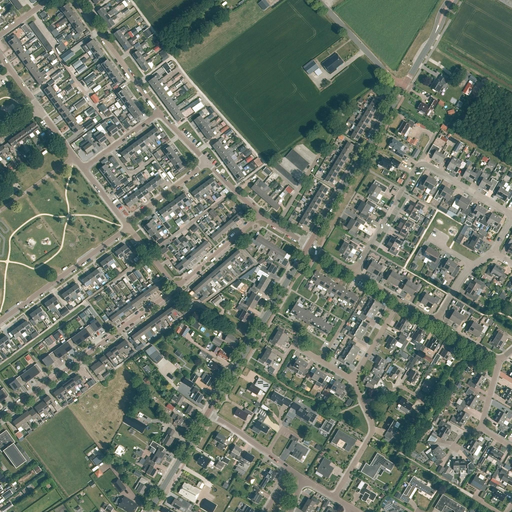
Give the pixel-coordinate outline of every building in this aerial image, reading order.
[(271,6),(265,0),(263,0),(259,3),(264,11),(271,6)] [(511,0),(498,0),(498,1),(511,8),(511,0)] [(58,15),(57,16),(59,19),(64,15),(64,14),(70,9),(66,4),(60,9),(63,13),(61,14),(61,13),(58,15)] [(105,8),(106,9),(109,7),(107,5),(97,12),(102,17),(107,13),(104,9),(105,8)] [(111,19),(109,16),(110,15),(111,16),(117,12),(115,8),(107,13),(102,17),(106,23),(111,19)] [(66,17),(58,23),(60,26),(68,20),(68,19),(74,14),(70,9),(64,14),(64,15),(66,17)] [(70,23),(67,25),(68,27),(72,25),(71,24),(78,19),(74,14),(68,19),(68,20),(70,23)] [(114,20),(117,18),(115,16),(111,19),(106,23),(110,29),(115,25),(112,21),(114,20)] [(74,28),(71,30),(72,32),(76,30),(75,29),(81,24),(78,19),(71,24),(72,25),(74,28)] [(29,29),(25,24),(21,27),(25,32),(26,31),(29,34),(31,32),(29,29)] [(78,33),(72,37),(75,40),(80,36),(79,34),(85,30),(85,29),(81,24),(75,29),(76,30),(78,33)] [(122,31),(123,32),(125,30),(124,27),(120,30),(114,34),(118,40),(124,36),(121,32),(122,31)] [(148,29),(143,32),(148,39),(153,35),(148,29)] [(128,33),(124,36),(118,40),(122,46),(128,42),(125,38),(126,37),(127,38),(130,35),(128,34),(128,33)] [(19,41),(15,35),(11,37),(13,39),(8,42),(12,47),(17,43),(19,41)] [(137,39),(136,36),(128,42),(122,46),(127,52),(134,46),(132,43),(137,39)] [(96,45),(92,40),(86,45),(89,48),(85,51),(87,53),(90,50),(89,50),(96,45)] [(19,41),(17,43),(12,47),(15,52),(22,46),(21,45),(21,44),(19,41)] [(65,48),(60,41),(58,42),(58,43),(60,45),(56,48),(60,53),(64,51),(63,50),(65,48)] [(100,50),(96,45),(89,50),(90,50),(92,53),(89,56),(90,58),(94,55),(93,55),(100,50)] [(141,52),(144,50),(140,45),(136,49),(137,51),(132,55),(137,61),(142,57),(139,52),(141,52)] [(24,52),(22,50),(24,49),(22,46),(15,52),(18,57),(24,52)] [(64,62),(75,55),(71,49),(60,56),(64,62)] [(27,50),(24,52),(18,57),(22,61),(29,56),(28,54),(29,53),(27,50)] [(97,60),(103,55),(100,50),(93,55),(94,55),(96,59),(93,61),(94,63),(97,60)] [(335,68),(343,62),(336,53),(329,58),(329,57),(321,63),(330,74),(336,69),(335,68)] [(145,57),(145,58),(148,56),(146,54),(142,57),(137,61),(141,66),(146,62),(143,58),(145,57)] [(29,59),(31,58),(29,56),(22,61),(25,66),(31,62),(29,59)] [(151,68),(148,65),(152,62),(151,59),(146,62),(141,66),(145,72),(151,68)] [(319,68),(312,59),(303,67),(309,75),(319,68)] [(75,69),(82,64),(79,60),(72,65),(75,69)] [(111,65),(107,60),(101,64),(101,65),(101,66),(98,68),(102,73),(105,70),(104,70),(111,65)] [(33,64),(31,62),(25,66),(29,71),(36,66),(34,63),(33,64)] [(76,70),(79,74),(85,70),(82,65),(76,70)] [(114,70),(111,65),(104,70),(105,70),(107,74),(104,76),(105,78),(108,76),(108,75),(114,70)] [(38,71),(36,69),(38,68),(36,66),(29,71),(32,76),(38,71)] [(322,73),(319,68),(314,72),(318,76),(322,73)] [(40,74),(38,71),(32,76),(36,80),(46,73),(45,70),(42,73),(40,74)] [(52,80),(62,72),(60,70),(50,77),(52,80)] [(112,80),(118,75),(114,70),(108,75),(108,76),(111,79),(107,81),(109,83),(112,81),(112,80)] [(45,81),(43,78),(45,77),(47,76),(45,74),(47,73),(46,73),(36,80),(39,85),(45,81)] [(83,80),(86,84),(94,78),(91,74),(83,80)] [(158,81),(156,78),(159,76),(158,74),(154,77),(155,77),(149,82),(152,87),(159,82),(158,81)] [(115,85),(122,80),(118,75),(112,80),(112,81),(114,84),(111,86),(113,88),(116,86),(115,85)] [(474,83),(477,79),(471,75),(468,80),(474,83)] [(444,84),(445,85),(448,81),(441,76),(438,80),(436,79),(430,88),(438,92),(444,84)] [(162,87),(160,83),(163,81),(162,79),(158,81),(159,82),(152,87),(156,92),(162,87)] [(166,92),(163,89),(167,86),(165,84),(162,87),(156,92),(160,97),(166,92)] [(186,85),(181,88),(185,93),(189,89),(186,85)] [(43,90),(47,95),(54,90),(52,87),(51,89),(49,86),(43,90)] [(468,95),(471,90),(466,87),(462,92),(468,95)] [(126,94),(122,89),(116,94),(119,98),(115,100),(117,102),(120,99),(126,94)] [(170,97),(167,93),(170,91),(169,89),(166,92),(160,97),(163,102),(170,97)] [(56,92),(54,90),(47,95),(50,100),(56,96),(54,93),(56,92)] [(99,101),(94,94),(90,97),(95,104),(99,101)] [(130,99),(126,94),(120,99),(123,103),(119,105),(121,107),(124,105),(124,104),(130,99)] [(173,102),(171,99),(174,96),(173,94),(170,97),(163,102),(167,107),(174,102),(173,102)] [(58,98),(56,96),(50,100),(54,105),(61,99),(59,97),(58,98)] [(370,96),(369,98),(373,100),(371,103),(370,105),(377,109),(380,103),(374,99),(374,98),(370,96)] [(76,104),(79,107),(86,101),(84,98),(76,104)] [(432,110),(437,101),(432,98),(428,106),(422,102),(417,110),(427,115),(431,109),(432,110)] [(63,101),(61,99),(54,105),(57,109),(63,105),(61,103),(63,101)] [(134,105),(130,99),(124,104),(124,105),(126,108),(123,110),(125,112),(128,110),(127,109),(134,105)] [(177,107),(175,103),(178,101),(176,99),(173,102),(174,102),(167,107),(171,112),(177,107)] [(195,113),(204,107),(201,102),(200,102),(198,99),(193,103),(196,106),(192,108),(195,113)] [(367,101),(366,103),(370,105),(368,109),(367,110),(374,114),(377,109),(370,105),(371,103),(367,101)] [(181,112),(178,108),(181,106),(180,104),(177,107),(171,112),(174,117),(181,112)] [(65,108),(63,105),(57,109),(61,114),(68,109),(66,107),(65,108)] [(137,110),(134,105),(127,109),(128,110),(130,113),(127,115),(128,117),(131,115),(131,114),(137,110)] [(92,107),(86,111),(89,116),(95,111),(92,107)] [(187,107),(184,109),(181,112),(174,117),(178,122),(185,117),(182,114),(185,111),(186,112),(188,110),(187,107)] [(364,107),(363,109),(367,111),(364,114),(364,116),(370,119),(374,114),(367,110),(368,109),(364,107)] [(69,111),(68,109),(61,114),(64,119),(70,115),(68,112),(69,111)] [(112,113),(108,109),(103,112),(107,117),(112,113)] [(135,119),(141,115),(137,110),(131,114),(131,115),(134,118),(130,120),(132,122),(136,120),(135,119)] [(361,112),(359,114),(363,116),(361,120),(361,121),(367,125),(370,119),(364,116),(364,114),(361,112)] [(194,121),(198,126),(205,121),(204,120),(202,117),(205,115),(204,113),(200,115),(200,116),(194,121)] [(72,117),(70,115),(64,119),(68,124),(75,118),(73,116),(72,117)] [(77,121),(75,118),(68,124),(71,128),(77,124),(75,122),(77,121)] [(207,118),(204,120),(205,121),(198,126),(202,131),(208,126),(208,125),(206,122),(209,120),(207,118)] [(357,118),(356,120),(360,122),(358,125),(357,126),(364,130),(367,125),(361,121),(361,120),(357,118)] [(91,120),(84,125),(87,129),(94,124),(91,120)] [(412,129),(415,123),(410,120),(408,124),(404,121),(398,132),(403,135),(404,136),(404,135),(406,137),(408,133),(406,132),(409,127),(412,129)] [(109,128),(107,125),(105,122),(100,125),(106,133),(109,131),(112,135),(118,130),(114,124),(109,128)] [(34,123),(29,126),(33,132),(34,131),(37,129),(39,132),(41,131),(39,127),(38,128),(34,123)] [(211,123),(208,125),(208,126),(202,131),(205,136),(212,131),(212,130),(209,127),(212,125),(211,123)] [(354,123),(353,125),(357,127),(355,131),(354,132),(361,136),(364,130),(357,126),(358,125),(354,123)] [(79,127),(77,124),(71,128),(75,133),(82,128),(80,126),(79,127)] [(106,133),(100,125),(96,128),(100,134),(95,138),(100,144),(106,139),(103,135),(106,133)] [(33,132),(29,126),(23,130),(28,136),(29,135),(31,138),(33,137),(34,136),(36,135),(34,131),(33,132)] [(164,137),(161,133),(161,134),(157,128),(151,131),(156,138),(156,137),(159,135),(162,139),(164,137)] [(213,132),(216,130),(215,128),(212,130),(212,131),(205,136),(209,141),(216,136),(213,132)] [(351,128),(350,130),(354,133),(351,137),(357,141),(361,136),(354,132),(355,131),(351,128)] [(23,130),(18,134),(22,140),(23,139),(27,136),(29,140),(31,138),(29,135),(28,136),(23,130)] [(151,141),(155,139),(157,142),(159,141),(156,137),(156,138),(151,131),(146,135),(151,141)] [(18,134),(13,138),(17,143),(18,143),(21,140),(24,144),(26,142),(23,139),(22,140),(18,134)] [(86,153),(93,149),(91,145),(93,143),(87,135),(83,137),(87,144),(82,148),(86,153)] [(146,145),(149,142),(152,146),(154,144),(151,141),(146,135),(141,139),(146,145)] [(8,142),(5,145),(7,148),(8,147),(10,149),(16,144),(19,147),(21,146),(18,143),(17,143),(13,138),(8,142)] [(223,146),(222,145),(220,142),(223,140),(222,138),(218,140),(219,141),(212,145),(216,151),(223,146)] [(146,145),(141,139),(136,143),(141,149),(141,148),(144,146),(147,150),(147,149),(149,148),(146,145)] [(345,139),(343,141),(347,143),(345,146),(345,148),(351,152),(355,146),(348,142),(348,141),(345,139)] [(402,158),(405,153),(400,150),(403,145),(393,139),(389,146),(393,148),(391,151),(402,158)] [(457,153),(462,144),(459,141),(457,145),(453,151),(457,153)] [(141,148),(141,149),(136,143),(131,146),(136,153),(136,152),(139,150),(142,153),(144,152),(141,148)] [(226,150),(224,147),(227,145),(226,143),(222,145),(223,146),(216,151),(220,156),(227,151),(226,150)] [(341,144),(340,146),(344,148),(342,152),(341,153),(348,157),(351,152),(345,148),(345,146),(341,144)] [(2,146),(0,147),(0,153),(1,155),(2,154),(5,152),(8,155),(10,154),(7,150),(6,151),(2,146)] [(136,153),(131,146),(126,150),(131,156),(134,153),(137,157),(139,155),(136,152),(136,153)] [(436,162),(441,154),(438,152),(440,149),(435,146),(432,152),(434,154),(431,159),(436,162)] [(167,156),(174,152),(170,147),(164,151),(166,155),(163,157),(165,159),(168,157),(167,156)] [(230,155),(228,152),(231,150),(229,148),(226,150),(227,151),(220,156),(224,161),(230,156),(230,155)] [(126,160),(129,157),(132,161),(134,159),(131,156),(126,150),(121,154),(123,157),(120,159),(124,164),(127,162),(126,160)] [(338,150),(337,152),(341,154),(339,157),(338,158),(345,162),(348,157),(341,153),(342,152),(338,150)] [(171,161),(177,157),(174,152),(167,156),(168,157),(170,160),(167,162),(168,164),(171,162),(171,161)] [(443,155),(441,154),(436,162),(441,165),(448,153),(445,152),(443,155)] [(234,160),(231,157),(234,155),(233,153),(230,155),(230,156),(224,161),(227,166),(234,161),(234,160)] [(335,155),(334,157),(338,159),(335,163),(335,164),(342,168),(345,162),(338,158),(339,157),(335,155)] [(177,157),(171,161),(171,162),(168,164),(172,169),(175,167),(174,166),(181,161),(177,157)] [(401,163),(394,159),(393,161),(388,159),(387,159),(383,157),(377,166),(380,167),(381,167),(382,166),(389,171),(392,166),(397,169),(401,163)] [(237,165),(235,162),(238,160),(237,158),(234,160),(234,161),(227,166),(231,171),(238,166),(237,165)] [(332,160),(331,162),(334,165),(332,168),(332,169),(338,173),(342,168),(335,164),(335,163),(332,160)] [(452,171),(457,163),(452,160),(447,168),(452,171)] [(457,163),(452,171),(456,174),(460,168),(462,170),(464,167),(466,164),(468,161),(466,160),(465,163),(462,161),(460,165),(457,163)] [(185,166),(181,161),(174,166),(175,167),(177,170),(174,172),(176,174),(179,172),(178,171),(185,166)] [(109,169),(106,166),(110,164),(108,162),(105,165),(99,170),(103,175),(109,170),(109,169)] [(241,170),(239,167),(242,165),(240,163),(237,165),(238,166),(231,171),(235,176),(241,171),(241,170)] [(464,174),(462,177),(467,180),(472,172),(467,169),(469,165),(466,164),(464,167),(467,169),(464,174)] [(153,175),(154,174),(148,166),(146,168),(152,176),(153,175)] [(328,166),(327,168),(331,170),(329,174),(328,174),(335,178),(338,173),(332,169),(332,168),(328,166)] [(113,174),(110,171),(113,169),(112,167),(109,169),(109,170),(103,175),(107,180),(113,175),(113,174)] [(245,176),(242,172),(246,170),(244,168),(241,170),(241,171),(235,176),(238,181),(245,176)] [(482,172),(479,171),(477,169),(474,173),(472,172),(467,180),(472,183),(475,177),(478,178),(482,172)] [(154,180),(151,182),(147,177),(148,177),(144,171),(141,173),(147,180),(146,180),(149,183),(149,184),(149,183),(154,189),(159,185),(155,179),(154,180)] [(324,173),(328,176),(325,180),(332,184),(335,178),(328,174),(329,174),(325,171),(325,172),(324,173)] [(117,180),(116,179),(114,176),(117,174),(116,172),(113,174),(113,175),(107,180),(111,184),(117,180)] [(482,181),(479,186),(483,189),(488,181),(486,180),(488,176),(483,173),(479,179),(482,181)] [(164,182),(160,175),(156,178),(153,175),(152,176),(151,176),(154,180),(155,179),(159,185),(164,182)] [(121,185),(119,182),(123,179),(121,176),(116,179),(117,180),(111,184),(114,189),(121,185)] [(427,188),(433,179),(428,177),(426,181),(423,179),(418,188),(423,191),(425,187),(427,188)] [(218,189),(220,187),(218,183),(217,184),(213,178),(207,181),(212,188),(212,187),(213,187),(216,185),(218,189)] [(251,188),(257,193),(260,189),(260,188),(257,186),(262,181),(259,179),(254,184),(255,185),(251,188)] [(433,179),(427,188),(431,190),(429,193),(433,196),(437,190),(434,188),(435,186),(437,182),(433,179)] [(488,181),(483,189),(488,192),(489,190),(491,187),(494,189),(498,182),(492,179),(490,182),(488,181)] [(207,181),(202,185),(207,191),(208,191),(211,189),(213,192),(214,194),(213,194),(217,199),(220,197),(216,193),(216,192),(213,187),(212,187),(212,188),(207,181)] [(326,194),(329,189),(323,185),(323,184),(319,181),(318,183),(322,186),(320,189),(319,190),(326,194)] [(387,188),(381,184),(377,181),(374,185),(373,184),(370,189),(379,194),(381,191),(384,193),(387,188)] [(149,184),(149,183),(146,186),(143,182),(141,184),(144,187),(149,193),(154,189),(149,183),(149,184)] [(264,183),(260,188),(260,189),(257,193),(262,197),(265,193),(262,190),(266,185),(264,183)] [(499,183),(495,190),(498,191),(497,193),(495,196),(500,199),(505,191),(500,188),(502,185),(499,183)] [(210,195),(208,191),(207,191),(202,185),(197,189),(202,195),(203,195),(206,193),(208,196),(210,195)] [(144,187),(141,189),(138,186),(136,187),(139,191),(139,190),(144,196),(149,193),(144,187)] [(294,190),(289,186),(285,190),(290,194),(294,190)] [(323,200),(326,194),(319,190),(320,189),(316,187),(315,189),(319,191),(317,194),(316,196),(323,200)] [(444,198),(450,189),(445,187),(440,195),(444,198)] [(269,188),(265,193),(262,197),(267,202),(270,198),(270,197),(267,195),(272,190),(269,188)] [(122,189),(116,194),(118,198),(125,193),(122,189)] [(139,191),(136,193),(133,189),(131,191),(134,194),(139,200),(144,196),(139,190),(139,191)] [(205,198),(203,195),(202,195),(197,189),(192,193),(197,199),(201,196),(203,200),(205,198)] [(376,198),(379,194),(370,189),(367,193),(372,196),(369,199),(377,204),(380,200),(376,198)] [(450,189),(444,198),(446,199),(445,202),(450,205),(454,199),(451,197),(452,196),(454,192),(450,189)] [(511,190),(509,189),(507,192),(505,191),(500,199),(505,202),(508,197),(511,198),(511,195),(511,190)] [(274,192),(270,197),(270,198),(267,202),(272,206),(275,202),(272,199),(277,194),(276,194),(274,192)] [(319,205),(323,200),(316,196),(317,194),(313,192),(311,194),(315,197),(313,200),(313,201),(319,205)] [(134,194),(130,197),(128,193),(126,195),(128,198),(129,198),(134,204),(139,200),(134,194)] [(185,203),(188,201),(190,204),(192,203),(189,199),(184,193),(179,197),(184,203),(185,203)] [(277,204),(282,198),(281,198),(279,196),(275,202),(272,206),(277,211),(280,206),(277,204)] [(461,208),(466,199),(462,196),(459,202),(455,200),(452,206),(458,210),(459,207),(461,208)] [(128,198),(125,200),(123,197),(121,198),(124,202),(124,201),(129,208),(134,204),(129,198),(128,198)] [(180,206),(183,205),(185,208),(187,207),(185,203),(184,203),(179,197),(174,201),(179,207),(180,206)] [(316,211),(319,205),(313,201),(313,200),(309,198),(308,200),(312,202),(310,205),(309,206),(316,211)] [(466,199),(461,208),(463,209),(461,212),(468,216),(472,210),(468,207),(468,206),(471,202),(466,199)] [(174,201),(169,205),(174,211),(175,210),(177,214),(180,212),(182,210),(180,207),(180,206),(179,207),(174,201)] [(375,209),(377,205),(371,202),(369,205),(362,201),(360,206),(369,211),(371,207),(375,209)] [(417,205),(412,202),(409,207),(418,212),(420,209),(422,211),(425,206),(418,202),(417,205)] [(313,216),(316,211),(309,206),(310,205),(306,203),(305,205),(309,207),(307,211),(306,212),(313,216)] [(170,214),(173,212),(175,215),(177,214),(175,210),(174,211),(169,205),(164,208),(169,215),(170,214)] [(472,210),(468,216),(472,219),(474,215),(477,217),(482,208),(477,205),(475,210),(474,211),(472,210)] [(224,216),(225,214),(218,206),(217,207),(217,208),(220,211),(224,216)] [(367,213),(369,211),(360,206),(357,210),(361,213),(359,216),(367,220),(370,215),(367,213)] [(446,214),(448,211),(440,206),(438,209),(446,214)] [(418,212),(409,207),(406,213),(411,215),(409,218),(417,222),(420,218),(416,216),(418,212)] [(172,218),(170,214),(169,215),(164,208),(159,212),(161,215),(159,217),(163,223),(166,221),(164,218),(168,216),(170,219),(172,218)] [(310,221),(313,216),(306,212),(307,211),(303,208),(302,210),(306,213),(304,216),(303,217),(310,221)] [(486,218),(484,217),(487,211),(482,208),(477,217),(480,218),(478,222),(482,225),(486,218)] [(232,211),(236,216),(236,215),(240,220),(245,215),(242,211),(238,214),(234,209),(232,211)] [(235,224),(240,220),(236,215),(236,216),(233,218),(229,213),(226,215),(231,220),(235,224)] [(306,227),(310,221),(303,217),(304,216),(300,214),(298,216),(303,218),(300,223),(306,227)] [(492,225),(497,217),(492,214),(489,219),(486,218),(482,225),(487,227),(489,224),(492,225)] [(230,228),(235,224),(231,220),(228,223),(225,220),(226,220),(224,217),(221,219),(226,224),(230,228)] [(497,227),(502,219),(497,217),(492,225),(494,227),(492,231),(497,233),(500,228),(497,227)] [(181,219),(180,218),(175,221),(179,226),(184,223),(181,219)] [(356,221),(352,219),(349,223),(358,228),(361,224),(364,226),(366,223),(358,218),(356,221)] [(144,227),(148,232),(154,227),(154,226),(151,223),(155,221),(153,219),(150,222),(144,227)] [(412,228),(415,223),(408,219),(407,222),(402,219),(399,225),(408,230),(409,227),(412,228)] [(154,227),(148,232),(152,237),(158,232),(157,231),(155,228),(158,226),(161,224),(159,222),(157,224),(154,226),(154,227)] [(225,232),(230,228),(226,224),(223,227),(219,222),(216,224),(221,229),(221,228),(225,232)] [(355,233),(358,228),(349,223),(347,227),(352,231),(350,234),(356,238),(358,235),(355,233)] [(406,232),(408,230),(399,225),(396,230),(401,232),(399,235),(406,239),(409,234),(406,232)] [(220,237),(225,232),(221,228),(221,229),(218,231),(214,226),(211,228),(216,233),(220,237)] [(158,232),(152,237),(156,242),(157,241),(159,243),(164,240),(162,237),(159,233),(162,231),(161,229),(157,231),(158,232)] [(215,241),(220,237),(216,233),(213,235),(208,230),(206,232),(208,234),(211,237),(215,241)] [(473,239),(472,241),(481,246),(484,241),(477,237),(479,235),(474,232),(471,237),(473,239)] [(256,249),(258,250),(262,244),(261,244),(264,239),(258,236),(256,240),(253,239),(251,242),(257,246),(256,249)] [(402,246),(405,241),(399,237),(398,240),(392,237),(389,242),(398,247),(399,244),(402,246)] [(196,241),(201,246),(201,245),(205,249),(210,245),(206,241),(203,244),(199,239),(196,241)] [(267,248),(270,243),(264,239),(261,244),(262,244),(265,246),(262,252),(264,254),(268,248),(267,248)] [(192,241),(190,242),(192,245),(191,245),(196,250),(200,254),(205,249),(201,245),(201,246),(198,248),(194,243),(192,241)] [(481,246),(472,241),(471,242),(468,241),(467,243),(466,243),(464,246),(473,251),(475,248),(478,250),(481,246)] [(355,250),(358,246),(352,243),(351,245),(345,242),(342,247),(351,253),(353,249),(355,250)] [(396,250),(398,247),(389,242),(386,247),(392,250),(390,253),(396,256),(399,251),(396,250)] [(273,251),(276,246),(270,243),(267,248),(268,248),(271,250),(267,256),(270,257),(273,251)] [(131,255),(133,254),(130,250),(130,251),(125,244),(120,248),(125,255),(125,254),(128,252),(131,255)] [(279,254),(281,250),(276,246),(273,251),(277,253),(273,259),(275,261),(279,255),(279,254)] [(195,258),(200,254),(196,250),(193,253),(188,247),(186,249),(188,252),(191,254),(195,258)] [(351,253),(342,247),(339,252),(345,255),(343,258),(349,262),(351,257),(349,256),(351,253)] [(426,258),(429,259),(434,251),(428,247),(425,253),(422,252),(419,257),(424,260),(426,258)] [(128,258),(125,254),(125,255),(120,248),(115,252),(120,258),(123,256),(126,259),(128,258)] [(238,250),(233,255),(237,259),(240,256),(245,261),(247,259),(242,254),(238,250)] [(287,253),(281,250),(279,254),(282,257),(279,263),(286,267),(289,262),(287,261),(288,260),(284,258),(287,253)] [(439,262),(436,260),(440,254),(434,251),(429,259),(432,261),(430,264),(431,264),(429,267),(434,270),(436,267),(439,262)] [(183,252),(181,254),(183,256),(186,259),(186,258),(190,263),(195,258),(191,254),(188,252),(185,254),(183,252)] [(242,264),(237,259),(233,255),(228,259),(232,263),(235,260),(239,266),(242,264)] [(115,262),(110,256),(105,259),(109,266),(110,265),(113,269),(116,266),(117,268),(119,267),(118,265),(115,262)] [(178,256),(176,258),(181,263),(185,267),(190,263),(186,258),(186,259),(183,256),(180,258),(178,256)] [(372,274),(378,265),(374,263),(376,260),(371,258),(369,261),(368,264),(371,265),(367,271),(372,274)] [(113,269),(110,265),(109,266),(105,259),(100,263),(104,270),(108,267),(111,270),(113,269)] [(237,268),(232,263),(228,259),(223,263),(227,268),(227,267),(230,265),(234,270),(237,268)] [(448,271),(453,262),(448,259),(445,265),(442,264),(439,269),(445,272),(446,270),(448,271)] [(173,260),(171,262),(176,268),(176,267),(179,271),(185,267),(181,263),(178,265),(173,260)] [(455,278),(459,271),(455,269),(458,264),(453,262),(448,271),(452,273),(451,276),(455,278)] [(232,272),(227,267),(227,268),(223,263),(218,268),(222,272),(225,269),(229,274),(232,272)] [(274,275),(278,268),(272,265),(271,266),(269,264),(267,268),(262,265),(261,264),(257,268),(267,274),(268,271),(274,275)] [(383,273),(387,267),(383,265),(381,267),(378,265),(372,274),(377,277),(381,271),(383,273)] [(495,276),(500,268),(495,265),(492,270),(489,268),(486,274),(491,277),(493,275),(495,276)] [(218,268),(213,272),(217,276),(220,273),(224,279),(227,277),(222,272),(218,268)] [(265,277),(267,274),(257,268),(254,272),(257,274),(263,278),(261,282),(267,286),(271,280),(265,277)] [(387,281),(392,284),(397,275),(394,273),(396,270),(391,268),(388,274),(390,275),(387,281)] [(505,271),(500,268),(495,276),(498,278),(496,280),(502,283),(505,278),(502,276),(505,271)] [(96,280),(97,279),(100,277),(102,280),(104,279),(102,275),(101,276),(96,269),(91,273),(96,280)] [(316,284),(322,275),(318,273),(319,272),(316,271),(311,280),(315,282),(314,283),(316,284)] [(213,272),(208,277),(212,281),(212,280),(215,283),(217,281),(219,283),(222,281),(217,276),(213,272)] [(92,283),(95,281),(97,284),(99,282),(97,279),(96,280),(91,273),(86,277),(91,283),(92,283)] [(137,279),(132,273),(128,276),(133,283),(137,279)] [(323,287),(329,278),(326,276),(325,278),(322,275),(316,284),(318,286),(319,285),(323,287)] [(403,283),(407,277),(402,275),(401,277),(397,275),(392,284),(397,287),(400,281),(403,283)] [(87,287),(90,284),(92,288),(94,286),(92,283),(91,283),(86,277),(81,280),(86,287),(87,287)] [(208,277),(203,281),(207,285),(210,282),(214,287),(217,285),(215,283),(212,280),(212,281),(208,277)] [(411,280),(407,277),(403,283),(406,285),(403,290),(408,293),(413,284),(409,282),(411,280)] [(328,292),(334,283),(331,281),(331,280),(329,278),(323,287),(327,290),(327,291),(328,292)] [(439,285),(449,291),(450,288),(445,284),(447,281),(443,279),(442,283),(441,282),(439,285)] [(150,280),(148,281),(152,287),(156,291),(161,287),(158,282),(154,285),(150,280)] [(203,281),(198,285),(201,289),(202,289),(204,292),(207,289),(212,295),(214,293),(211,290),(207,285),(203,281)] [(482,290),(486,285),(479,281),(478,284),(472,281),(469,286),(478,291),(479,288),(482,290)] [(257,291),(258,288),(264,292),(267,286),(261,282),(258,286),(254,284),(252,288),(257,291)] [(335,295),(341,286),(338,284),(337,285),(334,283),(328,292),(330,293),(331,292),(335,295)] [(77,294),(80,292),(82,295),(84,293),(82,290),(81,291),(76,284),(71,288),(76,294),(77,294)] [(145,284),(143,285),(147,291),(147,290),(150,295),(156,291),(152,287),(149,289),(145,284)] [(419,292),(422,286),(418,284),(417,286),(413,284),(408,293),(413,296),(416,290),(419,292)] [(198,285),(193,290),(196,294),(200,291),(202,294),(206,298),(207,299),(209,297),(204,292),(202,289),(201,289),(198,285)] [(138,286),(136,287),(141,295),(142,294),(145,299),(150,295),(147,290),(147,291),(144,293),(140,288),(139,288),(138,286)] [(341,299),(346,290),(343,288),(344,287),(341,286),(335,295),(340,297),(339,298),(341,299)] [(476,294),(478,291),(469,286),(466,291),(471,294),(470,297),(476,301),(479,296),(476,294)] [(72,297),(75,295),(77,298),(78,298),(79,297),(77,294),(76,294),(71,288),(66,291),(71,298),(72,297)] [(252,295),(249,299),(257,303),(261,297),(256,294),(257,292),(251,288),(248,293),(252,295)] [(348,302),(353,293),(351,291),(350,292),(346,290),(341,299),(343,301),(344,300),(348,302)] [(421,303),(426,306),(431,297),(428,295),(429,293),(425,290),(421,296),(424,297),(421,303)] [(66,302),(70,299),(72,302),(74,301),(72,297),(71,298),(66,291),(61,295),(66,302)] [(134,292),(132,293),(136,299),(136,298),(140,303),(145,299),(142,294),(141,295),(138,297),(134,292)] [(353,307),(359,298),(355,296),(356,295),(353,293),(348,302),(352,305),(351,306),(353,307)] [(376,302),(378,299),(371,295),(369,294),(367,296),(370,297),(369,299),(370,300),(368,303),(378,310),(381,305),(376,302)] [(129,295),(126,297),(131,303),(131,302),(134,307),(140,303),(136,298),(136,299),(133,301),(129,295)] [(62,306),(60,302),(59,303),(54,296),(49,300),(54,306),(55,306),(58,304),(60,307),(62,306)] [(219,296),(212,302),(216,306),(223,301),(219,296)] [(437,305),(441,299),(436,297),(435,299),(431,297),(426,306),(431,309),(434,303),(437,305)] [(123,299),(121,301),(125,307),(126,306),(129,311),(134,307),(131,302),(131,303),(128,305),(123,299)] [(253,309),(257,303),(249,299),(248,302),(242,299),(239,304),(246,308),(248,306),(253,309)] [(49,300),(44,304),(49,310),(50,310),(52,313),(55,311),(60,318),(62,316),(57,309),(55,306),(54,306),(49,300)] [(118,303),(116,305),(117,307),(120,311),(120,310),(124,315),(129,311),(126,306),(125,307),(121,301),(118,303)] [(296,318),(302,308),(298,306),(298,305),(296,303),(291,313),(294,315),(293,316),(296,318)] [(376,315),(379,310),(378,310),(368,303),(365,308),(375,315),(376,315)] [(245,311),(246,308),(239,304),(237,309),(243,312),(239,319),(245,323),(250,314),(245,311)] [(174,305),(169,309),(172,313),(173,313),(176,311),(180,316),(182,315),(178,309),(177,309),(174,305)] [(454,323),(460,314),(457,312),(458,310),(456,309),(457,307),(455,305),(454,307),(450,313),(453,314),(450,320),(454,323)] [(183,306),(179,309),(183,315),(187,312),(183,306)] [(66,307),(60,313),(64,317),(70,311),(66,307)] [(91,307),(84,312),(87,315),(90,313),(94,318),(97,316),(91,307)] [(113,307),(110,309),(112,311),(115,315),(115,314),(118,319),(124,315),(120,310),(120,311),(117,307),(114,309),(113,307)] [(47,317),(45,313),(44,314),(39,308),(34,311),(39,318),(40,317),(43,315),(45,318),(47,317)] [(303,320),(309,311),(307,310),(306,311),(302,308),(296,318),(299,319),(300,318),(303,320)] [(372,320),(375,315),(365,308),(363,312),(362,311),(359,315),(366,319),(367,316),(372,320)] [(169,309),(163,313),(167,317),(170,315),(174,320),(177,319),(173,313),(172,313),(169,309)] [(42,321),(40,317),(39,318),(34,311),(29,315),(34,321),(38,319),(40,322),(42,321)] [(107,311),(105,313),(109,319),(109,318),(113,323),(118,319),(115,314),(115,315),(112,311),(109,313),(107,311)] [(309,325),(314,316),(310,313),(311,312),(309,311),(303,320),(306,322),(306,323),(309,325)] [(163,313),(158,317),(161,321),(162,321),(165,319),(169,324),(170,326),(173,324),(171,322),(167,317),(163,313)] [(466,322),(469,316),(465,314),(463,316),(460,314),(454,323),(459,326),(463,320),(466,322)] [(369,325),(364,322),(366,319),(359,315),(357,319),(358,320),(356,324),(366,330),(369,325)] [(315,328),(321,318),(319,317),(318,318),(314,316),(309,325),(311,327),(312,326),(315,328)] [(158,317),(153,321),(156,325),(159,323),(163,328),(166,326),(162,321),(161,321),(158,317)] [(321,332),(327,323),(322,321),(323,320),(321,318),(315,328),(319,330),(318,331),(321,332)] [(468,331),(473,334),(479,325),(475,323),(477,321),(473,318),(469,324),(472,326),(468,331)] [(198,324),(199,322),(194,319),(191,326),(195,329),(198,324)] [(404,330),(409,323),(403,319),(401,323),(399,322),(395,329),(402,333),(399,337),(400,338),(405,341),(407,337),(403,334),(405,331),(404,330)] [(89,324),(87,326),(92,333),(101,327),(96,320),(90,325),(89,324)] [(26,331),(26,330),(29,328),(32,331),(34,330),(31,327),(30,327),(26,321),(21,325),(26,331)] [(153,321),(147,325),(150,329),(154,327),(158,332),(160,331),(160,330),(156,325),(153,321)] [(367,330),(366,330),(356,324),(353,322),(350,326),(353,328),(363,335),(364,335),(367,330)] [(328,335),(333,326),(332,325),(331,326),(327,323),(321,332),(324,334),(324,333),(328,335)] [(181,324),(178,328),(177,327),(174,331),(178,333),(177,334),(184,338),(189,329),(183,325),(181,324)] [(21,334),(24,332),(27,335),(29,334),(26,330),(26,331),(21,325),(16,328),(20,335),(21,334)] [(147,325),(142,329),(145,333),(146,333),(149,331),(153,336),(155,334),(150,329),(147,325)] [(485,333),(488,328),(484,325),(482,327),(479,325),(473,334),(478,337),(482,331),(485,333)] [(92,333),(87,326),(84,328),(84,329),(78,333),(83,340),(92,333)] [(283,333),(284,330),(278,327),(277,330),(279,331),(276,336),(285,341),(285,340),(287,341),(289,339),(287,338),(288,336),(283,333)] [(15,338),(16,338),(19,336),(22,339),(24,337),(21,334),(20,335),(16,328),(11,332),(15,338)] [(360,340),(363,335),(353,328),(351,332),(349,331),(347,335),(354,339),(355,337),(360,340)] [(498,334),(496,338),(505,343),(508,338),(502,335),(504,332),(498,328),(496,333),(498,334)] [(142,329),(137,333),(140,337),(143,335),(146,338),(147,340),(149,342),(151,340),(150,338),(146,333),(145,333),(142,329)] [(419,343),(425,333),(420,329),(417,333),(415,332),(411,338),(419,343)] [(83,340),(78,333),(72,338),(71,338),(69,340),(74,347),(83,340)] [(137,333),(131,337),(134,341),(138,339),(142,344),(143,347),(146,345),(144,342),(140,337),(137,333)] [(228,342),(236,346),(239,341),(234,338),(235,337),(228,334),(224,340),(228,342)] [(6,345),(9,343),(11,347),(13,345),(11,342),(10,342),(6,336),(1,340),(5,346),(6,345)] [(275,346),(277,343),(282,346),(282,345),(284,346),(286,343),(284,342),(285,341),(276,336),(273,341),(271,339),(269,342),(275,346)] [(223,341),(215,337),(212,342),(220,347),(223,341)] [(392,351),(398,341),(390,337),(386,343),(389,344),(386,348),(392,351)] [(434,352),(440,342),(434,338),(432,342),(430,341),(426,347),(434,352)] [(505,343),(496,338),(494,341),(491,340),(489,344),(495,348),(497,345),(502,348),(505,343)] [(1,349),(4,347),(7,350),(8,349),(6,345),(5,346),(1,340),(0,339),(0,349),(0,350),(1,349)] [(349,344),(347,347),(357,354),(360,349),(355,346),(356,343),(350,339),(348,343),(349,344)] [(74,347),(69,340),(66,342),(60,347),(65,354),(74,347)] [(125,340),(120,344),(127,354),(129,353),(126,349),(130,347),(125,340)] [(126,356),(127,354),(120,344),(115,347),(120,354),(123,352),(126,356)] [(152,345),(145,351),(157,364),(164,357),(152,345)] [(211,351),(218,355),(218,356),(226,361),(227,360),(228,359),(229,358),(229,356),(224,353),(225,352),(221,350),(222,350),(214,345),(211,351)] [(416,355),(423,359),(426,354),(423,352),(426,347),(422,345),(416,355)] [(268,350),(265,355),(273,360),(274,359),(276,360),(277,357),(275,356),(276,355),(271,352),(273,349),(267,346),(265,349),(268,350)] [(65,354),(60,347),(54,351),(53,351),(50,353),(56,360),(65,354)] [(120,354),(115,347),(110,350),(110,351),(115,357),(117,355),(120,359),(122,357),(120,354)] [(358,354),(357,354),(347,347),(344,352),(354,359),(355,359),(358,354)] [(448,361),(454,350),(449,347),(446,351),(444,350),(441,356),(437,354),(430,365),(433,366),(435,364),(436,365),(440,358),(439,358),(441,356),(448,361)] [(201,350),(198,355),(206,359),(207,358),(211,360),(213,358),(201,350)] [(115,358),(115,357),(110,351),(105,355),(113,365),(115,364),(112,360),(115,358)] [(354,359),(344,352),(342,356),(340,355),(338,359),(344,363),(346,361),(351,364),(354,359)] [(56,360),(50,353),(48,355),(48,356),(42,360),(47,367),(56,360)] [(270,365),(271,363),(273,365),(274,362),(273,361),(273,360),(265,355),(262,359),(260,358),(258,361),(264,364),(265,362),(270,365)] [(99,359),(100,361),(104,366),(107,364),(110,367),(112,366),(104,356),(99,359)] [(380,371),(386,361),(378,356),(374,363),(377,364),(374,368),(380,371)] [(416,356),(415,358),(412,363),(414,365),(417,360),(422,362),(423,360),(416,356)] [(298,370),(303,361),(299,358),(296,363),(293,361),(289,367),(295,370),(296,368),(298,370)] [(105,368),(104,366),(100,361),(90,368),(98,379),(100,377),(98,374),(105,368)] [(211,367),(210,368),(218,373),(221,367),(217,365),(218,364),(214,362),(214,363),(211,361),(208,365),(211,367)] [(306,369),(309,364),(303,361),(298,370),(300,371),(299,373),(305,376),(308,370),(306,369)] [(34,366),(27,371),(32,378),(41,371),(36,364),(33,366),(34,366)] [(428,376),(433,366),(430,365),(425,374),(428,376)] [(399,377),(403,371),(395,366),(389,376),(394,380),(397,376),(399,377)] [(475,378),(483,382),(485,378),(479,374),(481,371),(476,367),(474,371),(475,372),(474,373),(475,374),(473,377),(475,378)] [(311,380),(312,378),(317,381),(322,373),(317,370),(315,374),(312,372),(308,379),(311,380)] [(410,378),(409,380),(408,381),(414,385),(420,375),(412,370),(408,377),(410,378)] [(32,378),(27,371),(21,376),(21,375),(18,377),(23,384),(32,378)] [(193,373),(189,380),(195,383),(199,376),(193,373)] [(205,381),(204,383),(209,387),(214,380),(209,376),(205,373),(201,379),(205,381)] [(323,388),(327,382),(324,380),(327,376),(322,373),(317,381),(322,384),(321,386),(323,388)] [(83,387),(85,386),(77,375),(72,379),(76,385),(77,386),(80,383),(83,387)] [(363,381),(367,384),(366,386),(372,390),(375,384),(377,385),(381,379),(375,376),(373,380),(366,376),(363,381)] [(430,377),(428,376),(427,379),(423,385),(425,387),(423,391),(428,394),(434,384),(429,380),(430,377)] [(23,384),(18,377),(15,379),(16,380),(9,384),(14,391),(23,384)] [(73,388),(76,385),(72,379),(72,378),(67,382),(74,393),(76,391),(73,388)] [(184,378),(182,383),(191,388),(193,384),(184,378)] [(255,385),(252,384),(249,390),(257,395),(258,394),(260,395),(262,392),(265,393),(271,385),(259,378),(255,385)] [(475,378),(473,381),(470,379),(467,384),(471,387),(474,383),(477,385),(480,387),(483,382),(475,378)] [(336,392),(336,393),(341,384),(336,381),(333,386),(331,384),(327,390),(330,392),(331,390),(336,392)] [(73,394),(74,393),(67,382),(62,386),(67,392),(70,390),(73,394)] [(336,392),(334,395),(339,398),(342,399),(346,393),(343,392),(346,387),(341,384),(336,393),(336,392)] [(67,393),(67,392),(62,386),(58,390),(65,400),(67,399),(64,395),(67,393)] [(199,403),(203,396),(198,393),(200,390),(195,387),(191,392),(196,395),(193,400),(199,403)] [(1,391),(0,391),(0,401),(9,395),(3,388),(0,390),(1,391)] [(470,396),(468,399),(476,404),(480,399),(473,395),(474,392),(469,389),(466,393),(470,396)] [(64,401),(65,400),(58,390),(53,393),(58,400),(61,398),(64,401)] [(288,407),(291,401),(286,398),(286,399),(275,392),(270,399),(282,406),(283,404),(288,407)] [(511,401),(511,400),(511,397),(504,392),(501,398),(508,402),(506,404),(511,407),(511,405),(511,401)] [(181,405),(185,407),(188,409),(186,412),(192,416),(196,409),(190,405),(190,406),(183,401),(185,398),(180,394),(178,397),(174,395),(172,400),(180,405),(181,405)] [(43,400),(44,401),(48,406),(51,404),(54,408),(55,406),(54,405),(48,396),(43,400)] [(412,418),(416,411),(412,409),(411,409),(413,405),(406,401),(407,400),(403,398),(399,404),(402,407),(401,410),(408,415),(412,418)] [(473,409),(476,404),(468,399),(466,402),(463,400),(460,405),(465,408),(466,405),(473,409)] [(44,401),(39,405),(47,415),(48,414),(46,411),(49,408),(44,401)] [(312,415),(300,408),(301,407),(294,403),(291,408),(297,412),(296,414),(308,422),(312,415)] [(45,416),(47,415),(39,405),(34,408),(40,416),(43,413),(45,416)] [(463,411),(465,408),(460,405),(457,410),(460,412),(458,415),(467,420),(470,415),(463,411)] [(234,414),(234,415),(234,416),(236,417),(237,417),(237,416),(245,421),(248,415),(251,416),(252,413),(250,412),(245,409),(244,411),(238,408),(234,414)] [(33,409),(28,412),(28,413),(32,418),(34,420),(37,418),(39,421),(41,419),(33,409)] [(510,420),(511,416),(511,413),(508,412),(507,414),(500,410),(497,415),(505,420),(507,417),(510,420)] [(29,420),(32,418),(28,413),(28,412),(27,411),(22,415),(27,422),(30,426),(32,424),(29,420)] [(176,420),(174,422),(181,426),(182,425),(186,428),(190,423),(185,420),(185,419),(179,416),(178,416),(174,413),(171,418),(176,420)] [(261,415),(260,414),(258,418),(262,420),(260,422),(258,421),(254,427),(266,434),(270,428),(262,424),(266,418),(261,415)] [(24,424),(27,422),(22,415),(17,419),(25,429),(27,428),(24,424)] [(439,419),(441,420),(442,421),(444,418),(438,415),(434,421),(437,423),(439,419)] [(463,425),(467,420),(458,415),(457,418),(453,416),(450,421),(455,424),(457,421),(463,425)] [(503,423),(505,420),(497,415),(494,421),(500,425),(499,428),(503,431),(507,425),(503,423)] [(384,436),(387,438),(386,440),(389,441),(390,440),(391,440),(393,436),(391,435),(392,433),(391,432),(397,422),(390,418),(388,422),(389,423),(385,430),(388,432),(387,433),(387,432),(384,436)] [(24,430),(25,429),(17,419),(12,422),(17,429),(21,427),(24,430)] [(321,429),(330,433),(335,421),(331,419),(330,422),(325,420),(321,429)] [(442,428),(440,431),(448,436),(451,430),(445,426),(446,423),(442,421),(441,420),(438,425),(442,428)] [(137,430),(143,433),(147,426),(141,423),(137,430)] [(172,437),(175,431),(170,428),(167,434),(168,435),(163,443),(169,447),(174,438),(172,437)] [(15,442),(6,430),(0,434),(0,450),(1,452),(3,451),(16,468),(25,461),(27,463),(31,460),(22,449),(18,443),(14,446),(13,444),(15,442)] [(339,430),(332,442),(337,445),(340,439),(348,443),(345,449),(349,452),(353,444),(354,445),(357,441),(339,430)] [(445,441),(448,436),(440,431),(438,434),(434,431),(431,436),(437,439),(438,437),(445,441)] [(224,444),(227,438),(219,434),(215,440),(220,443),(217,448),(224,452),(227,446),(224,444)] [(308,450),(297,443),(295,442),(297,439),(295,437),(288,450),(291,452),(294,448),(296,449),(294,453),(292,456),(300,461),(303,455),(305,456),(308,450)] [(477,449),(480,444),(472,439),(469,444),(477,449)] [(165,448),(153,441),(150,445),(156,449),(153,453),(156,455),(164,460),(165,457),(164,457),(166,453),(163,451),(165,448)] [(474,454),(477,449),(469,444),(466,449),(474,454)] [(239,455),(243,450),(236,446),(232,452),(230,455),(234,458),(234,459),(239,462),(242,457),(239,455)] [(435,457),(443,451),(439,446),(433,451),(431,448),(425,452),(428,457),(433,454),(435,457)] [(494,459),(499,451),(494,448),(489,456),(494,459)] [(441,459),(446,456),(443,451),(435,457),(437,459),(434,461),(437,466),(443,462),(441,459)] [(499,462),(504,454),(499,451),(494,459),(497,461),(496,464),(498,465),(500,462),(499,462)] [(245,459),(242,457),(239,462),(238,464),(242,467),(245,462),(245,464),(248,466),(250,465),(255,457),(254,457),(254,456),(252,455),(251,455),(248,453),(245,459)] [(365,465),(361,472),(372,478),(382,462),(393,468),(395,465),(384,458),(377,453),(373,461),(374,462),(370,468),(365,465)] [(101,455),(97,457),(95,454),(90,457),(97,466),(105,460),(101,455)] [(146,458),(140,454),(139,456),(146,460),(155,465),(156,463),(159,465),(161,462),(162,462),(164,460),(156,455),(153,460),(148,456),(147,458),(146,458)] [(206,469),(211,460),(204,456),(204,457),(201,455),(197,461),(201,463),(199,465),(206,469)] [(328,478),(334,468),(330,465),(332,462),(325,457),(316,471),(328,478)] [(155,465),(146,460),(143,465),(145,467),(143,470),(147,473),(153,476),(154,476),(155,474),(155,473),(157,470),(153,468),(155,465)] [(260,468),(260,467),(267,471),(264,476),(266,477),(272,481),(277,473),(273,471),(274,469),(260,460),(257,466),(260,468)] [(221,470),(224,464),(219,461),(216,467),(221,470)] [(87,465),(82,469),(88,477),(90,479),(95,476),(93,474),(94,473),(90,469),(87,465)] [(511,486),(511,485),(511,477),(508,475),(509,472),(503,469),(500,473),(504,475),(501,479),(511,486)] [(247,481),(252,484),(255,479),(250,476),(247,481)] [(480,490),(485,482),(476,476),(470,484),(480,490)] [(142,477),(134,489),(143,494),(147,487),(145,486),(148,481),(142,477)] [(118,478),(112,483),(116,488),(122,483),(118,478)] [(431,497),(435,491),(413,478),(409,483),(413,485),(406,496),(403,494),(400,499),(408,503),(417,488),(431,497)] [(502,502),(506,495),(500,492),(500,491),(496,488),(498,485),(491,481),(489,484),(493,487),(491,491),(495,494),(494,496),(499,499),(498,499),(502,502)] [(194,502),(200,491),(195,487),(195,488),(188,484),(187,485),(184,483),(179,493),(182,495),(181,495),(182,496),(182,495),(194,502)] [(373,501),(377,495),(367,489),(369,485),(365,483),(363,486),(359,493),(364,496),(361,499),(366,502),(368,498),(373,501)] [(258,504),(263,496),(258,493),(260,490),(255,487),(252,492),(256,494),(252,500),(258,504)] [(9,489),(1,495),(4,500),(13,494),(12,494),(15,492),(12,488),(9,490),(9,489)] [(464,511),(465,511),(466,509),(443,494),(440,499),(443,501),(438,510),(440,511),(441,511),(446,506),(455,511),(454,511),(464,511)] [(402,511),(404,510),(392,503),(393,499),(387,496),(381,506),(384,508),(383,509),(388,511),(402,511)] [(133,511),(134,511),(138,506),(133,503),(134,502),(124,497),(118,506),(127,511),(132,511),(133,511)] [(317,505),(319,501),(313,497),(311,500),(309,499),(305,504),(312,509),(315,504),(317,505)] [(179,501),(175,499),(171,505),(179,510),(182,505),(191,511),(194,506),(181,498),(179,501)] [(201,508),(207,511),(213,511),(217,505),(206,499),(201,508)] [(1,510),(2,511),(4,511),(13,506),(11,503),(1,510)]
